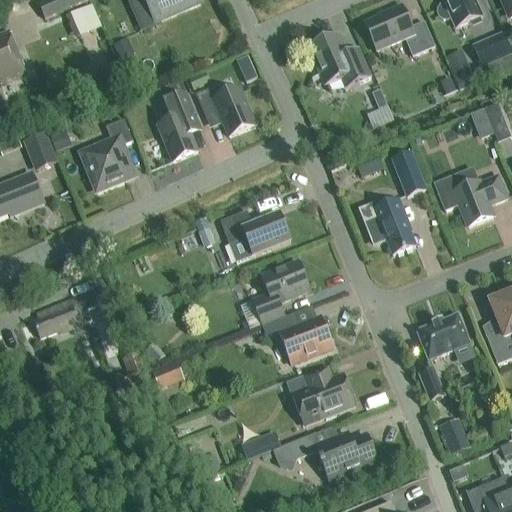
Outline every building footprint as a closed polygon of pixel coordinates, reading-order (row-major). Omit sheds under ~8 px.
[(45,22),(89,3),(87,0),(52,0),(38,6),(45,22)] [(201,5),(199,0),(143,0),(155,26),(201,5)] [(482,20),(473,0),(442,0),(445,7),(441,8),(439,12),(438,16),(440,20),(443,22),(447,22),(451,21),(456,31),(482,20)] [(511,0),(501,0),(510,19),(511,17),(511,0)] [(90,9),(70,18),(79,39),(100,30),(90,9)] [(411,31),(402,9),(388,15),(389,17),(365,27),(377,55),(405,42),(413,60),(435,51),(424,25),(411,31)] [(0,86),(27,76),(9,34),(0,37),(0,86)] [(511,57),(503,37),(474,50),(483,70),(511,57)] [(344,58),(335,38),(311,48),(316,61),(314,62),(321,77),(323,76),(328,88),(342,82),(347,92),(370,82),(357,52),(344,58)] [(138,64),(128,42),(114,48),(123,70),(138,64)] [(459,89),(474,82),(462,54),(447,60),(459,89)] [(239,60),(244,71),(252,68),(247,56),(239,60)] [(116,83),(112,71),(119,69),(115,59),(108,61),(109,65),(84,74),(90,92),(116,83)] [(190,85),(194,94),(210,87),(206,78),(190,85)] [(446,99),(456,95),(450,82),(440,86),(446,99)] [(219,116),(230,141),(255,130),(239,92),(215,102),(210,92),(196,98),(206,122),(219,116)] [(372,98),(379,113),(386,110),(379,95),(372,98)] [(198,155),(186,126),(197,122),(186,96),(164,105),(172,124),(158,129),(173,166),(198,155)] [(498,109),(485,114),(489,122),(501,117),(498,109)] [(485,114),(470,120),(479,142),(494,136),(489,122),(485,114)] [(97,195),(134,180),(122,150),(134,145),(125,123),(106,131),(112,145),(82,158),(97,195)] [(52,141),(57,155),(73,149),(67,135),(52,141)] [(58,166),(46,136),(24,145),(36,175),(58,166)] [(326,140),(329,148),(338,144),(335,136),(326,140)] [(19,143),(0,150),(0,153),(2,158),(21,150),(19,143)] [(427,194),(412,155),(391,163),(407,202),(427,194)] [(379,165),(368,169),(373,181),(383,177),(379,165)] [(507,202),(498,180),(480,187),(480,185),(471,188),(466,176),(437,187),(436,187),(435,187),(446,215),(447,214),(447,213),(460,208),(469,231),(493,221),(489,210),(507,202)] [(10,220),(44,207),(32,177),(8,187),(9,189),(0,192),(0,221),(9,218),(10,220)] [(393,260),(416,251),(407,233),(410,233),(402,208),(385,209),(383,204),(358,213),(372,250),(387,245),(393,260)] [(247,214),(220,226),(236,267),(292,248),(280,216),(250,228),(247,214)] [(209,233),(199,236),(205,251),(214,247),(209,233)] [(252,304),(262,328),(285,319),(280,306),(310,294),(299,266),(262,281),(267,294),(265,300),(252,304)] [(511,362),(511,296),(510,297),(506,295),(501,295),(498,298),(496,303),(490,305),(501,333),(486,339),(498,368),(511,362)] [(92,297),(76,303),(75,302),(37,318),(39,323),(34,325),(41,342),(59,334),(61,339),(86,329),(85,326),(92,323),(88,313),(97,309),(92,297)] [(267,343),(280,338),(292,368),(333,352),(321,321),(301,329),(296,316),(262,330),(267,343)] [(417,335),(429,364),(470,348),(458,318),(417,335)] [(165,359),(153,347),(141,358),(152,370),(165,359)] [(129,376),(114,382),(120,397),(149,386),(138,356),(123,362),(129,376)] [(158,393),(176,387),(170,369),(151,376),(158,393)] [(332,382),(328,373),(287,389),(304,430),(356,410),(342,378),(332,382)] [(419,379),(430,405),(445,399),(434,373),(419,379)] [(438,432),(448,457),(449,459),(450,461),(470,453),(469,451),(468,448),(458,424),(438,432)] [(275,435),(258,442),(264,457),(281,451),(275,435)] [(318,456),(329,484),(377,465),(367,439),(351,445),(348,438),(328,445),(325,437),(274,457),(280,471),(318,456)] [(504,461),(511,457),(511,446),(501,451),(504,461)] [(466,494),(465,495),(472,511),(511,511),(511,504),(507,493),(508,492),(503,481),(467,496),(466,494)]
